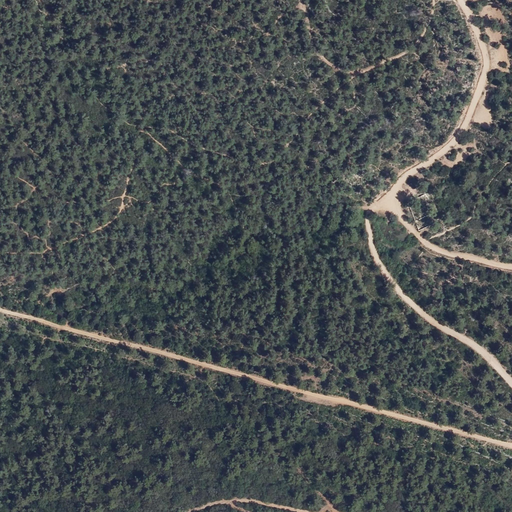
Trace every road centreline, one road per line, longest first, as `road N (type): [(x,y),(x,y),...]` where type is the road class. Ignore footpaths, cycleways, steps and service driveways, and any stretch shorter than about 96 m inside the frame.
road 1 (track): [(0,307),(511,446)]
road 2 (track): [(511,384),(482,351),(403,296),(375,257),(369,208),(381,200)]
road 3 (track): [(459,0),(484,52),(473,103),(455,144),(412,167),(381,200)]
road 4 (track): [(511,267),(440,251),(381,200)]
